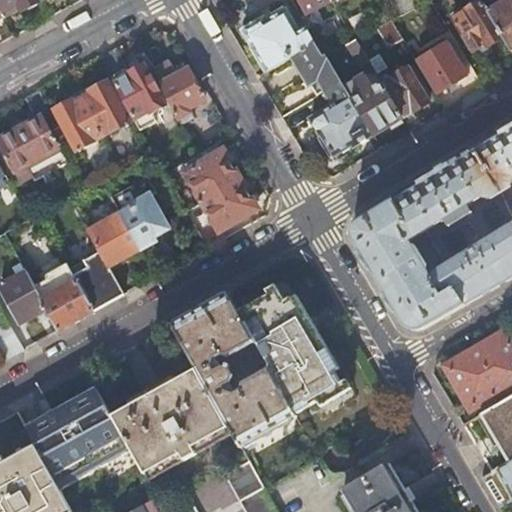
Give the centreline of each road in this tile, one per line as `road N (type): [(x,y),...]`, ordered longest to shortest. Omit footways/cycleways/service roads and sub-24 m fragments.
road 1 (residential): [(312,218),(0,391)]
road 2 (residential): [(180,0),(312,218)]
road 3 (residential): [(511,99),(312,218)]
road 4 (residential): [(312,218),(396,370)]
road 5 (residential): [(146,0),(0,79)]
road 6 (residential): [(396,370),(481,511)]
road 7 (residential): [(396,370),(511,302)]
